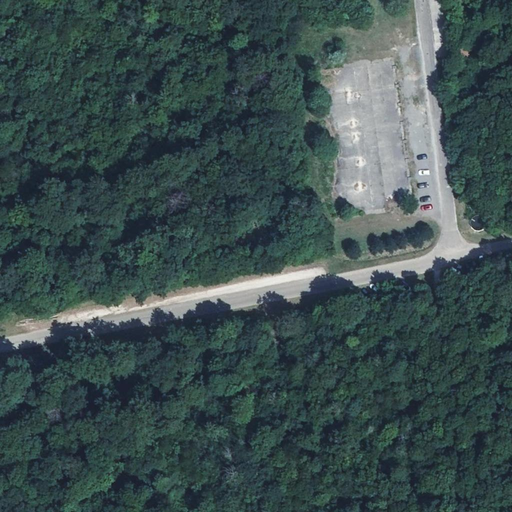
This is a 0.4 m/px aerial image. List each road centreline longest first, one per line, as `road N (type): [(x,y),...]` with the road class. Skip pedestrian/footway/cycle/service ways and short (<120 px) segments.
road 1 (unclassified): [(455,256),(0,344)]
road 2 (unclassified): [(455,256),(419,0)]
road 3 (track): [(436,260),(459,511)]
